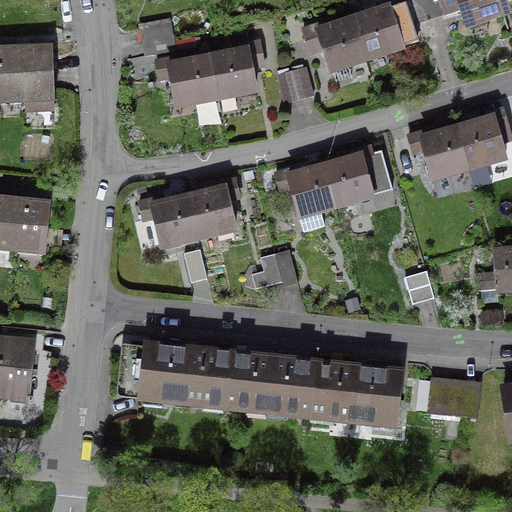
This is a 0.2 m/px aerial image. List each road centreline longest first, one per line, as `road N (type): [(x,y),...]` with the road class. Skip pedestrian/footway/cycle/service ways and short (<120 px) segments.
road 1 (residential): [(92,305),(511,344)]
road 2 (residential): [(105,174),(281,148),(511,82)]
road 3 (residential): [(70,511),(92,305)]
road 4 (residential): [(105,174),(98,0)]
road 5 (residential): [(92,305),(105,174)]
